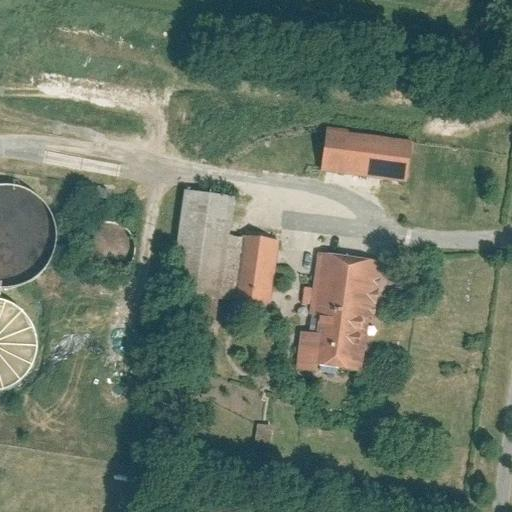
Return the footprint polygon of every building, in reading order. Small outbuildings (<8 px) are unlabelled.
[(410,115),(196,88),(187,153),(402,180),(410,115)] [(226,195),(178,191),(164,329),(212,334),(215,299),(231,301),(238,236),(222,235),(226,195)] [(275,240),(238,236),(231,301),(268,305),(275,240)] [(378,259),(314,253),(308,313),(315,314),(314,333),(298,331),(294,370),(310,371),(311,365),(359,370),(365,315),(373,316),(378,259)] [(0,390),(2,390),(14,385),(24,377),(32,366),(36,354),(36,340),(33,327),(26,316),(17,307),(5,301),(0,300),(0,390)] [(301,426),(262,420),(258,444),(297,451),(301,426)]
